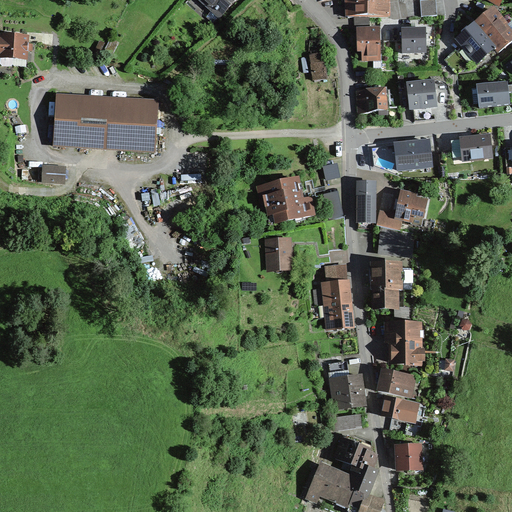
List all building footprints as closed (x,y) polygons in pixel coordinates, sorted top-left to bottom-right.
[(203,0),(214,9),(206,17),(210,21),(213,24),(234,0),(203,0)] [(369,0),(352,0),(347,2),(348,18),(354,18),(368,18),(370,18),(369,0)] [(369,0),(370,18),(386,17),(385,0),(369,0)] [(435,0),(432,0),(421,1),(422,17),(437,16),(435,0)] [(511,31),(493,9),(475,25),(495,47),(499,53),(511,42),(511,31)] [(369,30),(368,18),(354,18),(355,31),(358,31),(369,30)] [(495,47),(475,25),(458,40),(465,48),(476,60),(478,63),(495,47)] [(320,27),(288,32),(291,55),(324,50),(323,47),(324,47),(320,27)] [(426,29),(403,30),(403,53),(426,53),(426,29)] [(369,30),(358,31),(359,46),(363,46),(364,57),(382,56),(380,30),(369,30)] [(28,37),(2,36),(2,41),(0,40),(0,53),(1,53),(1,59),(16,59),(16,66),(26,67),(27,52),(28,51),(29,45),(27,44),(28,37)] [(469,66),(476,60),(465,48),(459,54),(469,66)] [(463,71),(469,66),(459,54),(456,51),(445,60),(458,75),(463,71)] [(296,59),(282,62),(288,81),(300,78),(296,59)] [(326,62),(312,64),(314,81),(328,79),(326,62)] [(507,81),(477,85),(480,108),(510,105),(507,81)] [(434,83),(408,86),(410,109),(437,106),(434,83)] [(358,92),(359,114),(388,112),(387,89),(358,92)] [(158,103),(58,96),(54,146),(155,153),(158,103)] [(400,104),(389,105),(390,119),(401,119),(400,104)] [(490,136),(461,140),(462,144),(464,161),(492,158),(490,136)] [(429,142),(397,145),(400,170),(432,167),(429,142)] [(454,162),(464,161),(462,144),(452,145),(454,162)] [(336,165),(324,168),(326,180),(339,177),(336,165)] [(298,179),(259,187),(263,208),(268,207),(270,215),(275,214),(277,223),(314,216),(310,200),(301,202),(301,199),(302,199),(300,192),(298,192),(297,186),(299,185),(298,179)] [(374,183),(359,183),(359,214),(374,214),(374,183)] [(343,218),(337,193),(324,196),(329,221),(343,218)] [(413,221),(414,216),(424,218),(427,202),(412,199),(410,195),(401,193),(398,211),(399,211),(398,218),(413,221)] [(395,215),(380,211),(377,226),(385,228),(400,231),(402,221),(394,219),(395,215)] [(374,229),(374,214),(359,214),(359,230),(374,229)] [(400,231),(385,228),(383,253),(410,255),(412,234),(400,231)] [(289,241),(267,242),(268,263),(272,263),(275,265),(275,270),(278,272),(282,272),(284,269),(291,269),(289,241)] [(374,290),(375,309),(396,309),(396,290),(401,290),(401,271),(401,265),(373,265),(373,290),(374,290)] [(401,271),(401,290),(404,290),(413,290),(413,271),(401,271)] [(329,283),(347,281),(346,272),(331,273),(328,274),(329,283)] [(323,292),(348,289),(347,281),(329,283),(322,284),(323,290),(323,292)] [(323,292),(326,315),(327,330),(352,327),(348,289),(323,292)] [(323,292),(323,290),(313,291),(316,316),(326,315),(323,292)] [(413,290),(404,290),(404,308),(408,308),(414,308),(414,290),(413,290)] [(36,317),(24,318),(25,341),(37,341),(36,317)] [(420,364),(419,324),(389,325),(389,336),(392,336),(392,363),(407,363),(407,365),(420,364)] [(333,364),(335,380),(348,378),(346,362),(333,364)] [(413,379),(382,373),(379,392),(409,398),(413,379)] [(365,405),(361,377),(348,378),(335,380),(338,409),(365,405)] [(385,397),(381,415),(392,418),(406,421),(415,422),(418,404),(385,397)] [(360,415),(335,418),(336,428),(362,425),(360,415)] [(406,421),(392,418),(389,432),(403,435),(406,421)] [(349,436),(343,439),(335,459),(355,467),(353,472),(361,475),(365,465),(371,468),(376,456),(373,446),(349,436)] [(420,445),(396,447),(398,471),(422,469),(420,445)] [(361,475),(354,493),(364,497),(367,498),(378,470),(371,468),(365,465),(361,475)] [(318,472),(312,470),(303,495),(308,497),(318,472)] [(332,476),(319,471),(318,472),(308,497),(308,499),(317,502),(320,495),(349,506),(354,493),(361,475),(353,472),(351,477),(334,470),(332,476)] [(359,511),(364,497),(354,493),(349,506),(347,511),(359,511)] [(364,497),(359,511),(381,511),(382,511),(384,504),(367,498),(364,497)]
